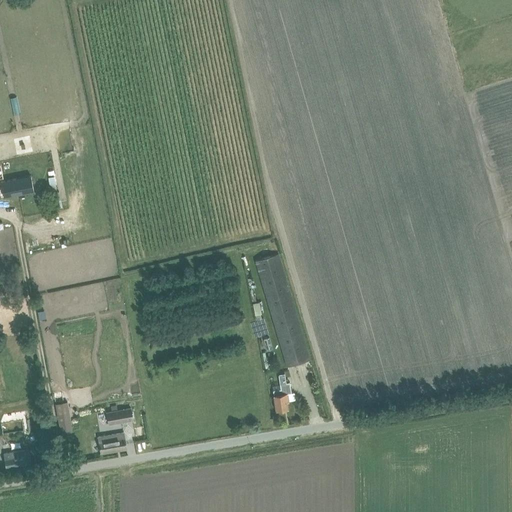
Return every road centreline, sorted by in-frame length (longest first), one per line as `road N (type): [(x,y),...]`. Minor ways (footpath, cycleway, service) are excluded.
road 1 (unclassified): [(62,471),(511,397)]
road 2 (unclassified): [(62,471),(15,219)]
